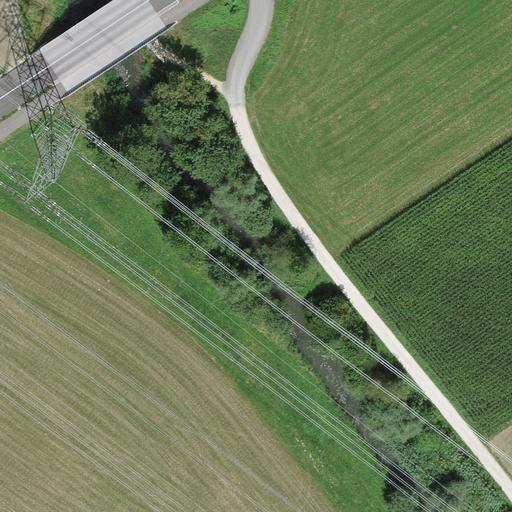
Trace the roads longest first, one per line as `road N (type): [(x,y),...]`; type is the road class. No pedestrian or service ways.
road 1 (track): [(511,496),(257,160),(234,98),(259,0)]
road 2 (track): [(0,128),(197,0)]
road 3 (tertiary): [(0,101),(150,0)]
